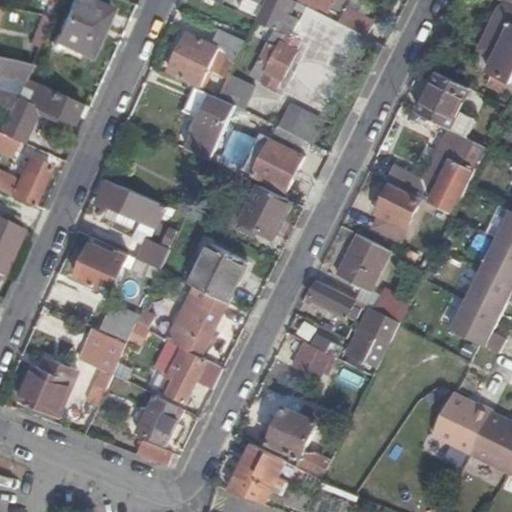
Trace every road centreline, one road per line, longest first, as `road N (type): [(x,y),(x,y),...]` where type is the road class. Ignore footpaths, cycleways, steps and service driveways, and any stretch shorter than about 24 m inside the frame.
road 1 (residential): [(0,430),(161,498),(191,484),(432,0)]
road 2 (residential): [(0,360),(161,0)]
